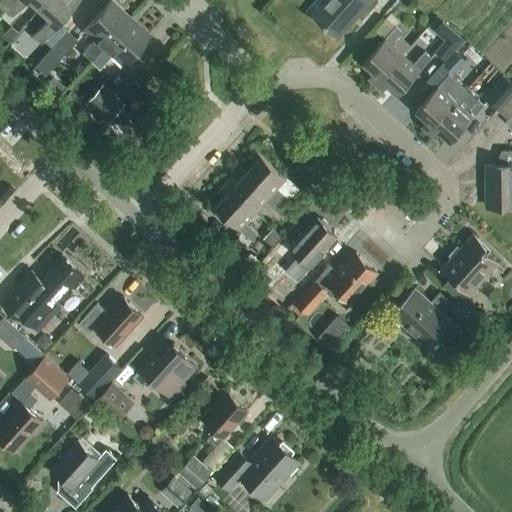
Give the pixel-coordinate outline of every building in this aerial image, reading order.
[(0,0),(0,6),(3,10),(12,0),(0,0)] [(37,10),(45,0),(12,0),(3,10),(11,17),(26,0),(37,10)] [(45,0),(37,10),(47,19),(32,36),(40,43),(78,0),(45,0)] [(338,37),(371,0),(324,0),(312,14),(338,37)] [(122,65),(149,36),(110,1),(84,30),(94,40),(81,54),(99,70),(111,55),(122,65)] [(376,85),(403,54),(392,45),(403,32),(397,26),(363,63),(374,73),(368,79),(376,85)] [(453,30),(435,51),(445,60),(463,40),(453,30)] [(45,85),(51,78),(46,74),(77,41),(67,31),(34,67),(36,68),(32,73),(45,85)] [(454,51),(443,63),(455,74),(466,62),(454,51)] [(403,54),(376,85),(383,91),(388,85),(399,95),(432,58),(425,52),(414,64),(403,54)] [(450,74),(416,111),(427,120),(421,126),(428,132),(456,102),(467,90),(456,80),(450,74)] [(511,82),(504,75),(484,97),(497,109),(511,92),(511,82)] [(104,124),(123,103),(102,84),(83,104),(104,124)] [(456,102),(428,132),(436,139),(441,133),(451,142),(484,106),(478,100),(467,112),(456,102)] [(246,173),(283,206),(289,199),(277,188),(287,178),(256,150),(249,158),(255,163),(246,173)] [(511,206),(511,150),(501,151),(501,165),(487,165),(488,207),(511,206)] [(277,213),(283,206),(246,173),(237,183),(231,178),(225,185),(255,213),(265,202),(277,213)] [(245,223),(255,213),(225,185),(218,192),(224,197),(215,208),(252,241),(258,234),(245,223)] [(298,282),(325,252),(324,251),(338,236),(318,218),(291,248),(300,255),(286,271),(298,282)] [(282,237),(273,229),(263,239),(272,247),(282,237)] [(462,303),(470,293),(497,264),(483,252),(486,249),(473,237),(443,269),(452,277),(443,286),(462,303)] [(261,261),(252,253),(243,262),(252,271),(261,261)] [(305,291),(290,308),(300,317),(304,312),(308,315),(320,302),(324,306),(338,290),(350,301),(377,272),(356,253),(345,265),(342,262),(335,269),(330,264),(305,291)] [(59,302),(84,275),(63,255),(41,279),(32,271),(2,304),(21,322),(35,334),(38,331),(39,333),(63,306),(59,302)] [(436,308),(417,291),(395,315),(424,343),(435,331),(447,342),(468,319),(446,298),(436,308)] [(144,316),(123,296),(108,313),(97,303),(79,324),(89,334),(95,327),(116,346),(144,316)] [(0,336),(14,349),(24,337),(3,318),(0,321),(0,336)] [(198,365),(174,344),(160,360),(154,354),(133,377),(143,385),(150,378),(173,399),(187,383),(184,381),(198,365)] [(105,354),(78,384),(94,398),(121,368),(105,354)] [(43,359),(24,379),(47,401),(66,380),(43,359)] [(118,420),(135,400),(112,380),(95,400),(118,420)] [(76,418),(89,404),(71,388),(58,403),(76,418)] [(30,409),(38,399),(31,393),(22,402),(21,402),(0,425),(0,437),(16,451),(33,432),(36,434),(46,423),(30,409)] [(247,411),(228,393),(212,410),(210,408),(201,417),(216,430),(207,439),(214,446),(223,437),(224,437),(247,411)] [(266,498),(298,462),(272,438),(250,462),(240,453),(217,478),(229,489),(241,475),(266,498)] [(98,459),(78,441),(63,457),(58,458),(58,463),(53,469),(58,474),(59,479),(65,479),(68,482),(60,491),(76,506),(112,465),(101,455),(98,459)] [(196,489),(212,471),(193,455),(178,472),(196,489)] [(178,507),(192,492),(174,476),(160,491),(178,507)] [(140,506),(128,495),(112,511),(164,511),(148,497),(140,506)]
